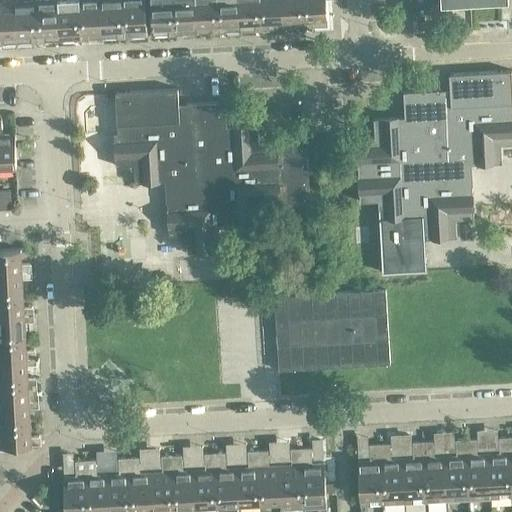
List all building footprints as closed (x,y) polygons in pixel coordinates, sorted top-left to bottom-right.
[(35,0),(33,0),(14,1),(16,34),(30,33),(31,41),(38,41),(35,0)] [(57,0),(35,0),(38,41),(57,40),(57,31),(59,31),(57,0)] [(79,0),(57,0),(59,31),(74,30),(74,39),(81,38),(79,0)] [(101,0),(79,0),(81,38),(103,37),(101,0)] [(122,0),(101,0),(103,37),(125,36),(122,0)] [(145,0),(122,0),(125,36),(147,35),(145,0)] [(173,0),(151,0),(153,34),(176,33),(173,0)] [(195,0),(173,0),(176,33),(197,32),(195,0)] [(217,0),(195,0),(197,32),(219,31),(217,0)] [(238,0),(217,0),(219,31),(240,30),(238,0)] [(260,0),(238,0),(240,30),(262,29),(260,0)] [(282,0),(260,0),(262,29),(284,27),(282,0)] [(303,0),(282,0),(284,27),(305,26),(303,0)] [(326,0),(303,0),(305,26),(328,25),(326,0)] [(410,0),(411,13),(453,10),(452,1),(475,0),(410,0)] [(14,1),(0,1),(0,42),(3,43),(2,34),(16,34),(14,1)] [(374,136),(356,137),(360,201),(378,200),(382,272),(425,270),(423,238),(457,236),(456,218),(474,217),(471,163),(502,162),(501,144),(511,143),(511,78),(511,70),(449,73),(450,88),(403,91),(405,116),(374,118),(374,136)] [(178,88),(115,91),(118,132),(114,132),(116,165),(134,164),(135,182),(166,180),(169,234),(187,233),(188,251),(221,249),(219,226),(263,224),(262,206),(280,205),(310,203),(307,140),(259,142),(258,124),(226,126),(225,101),(193,103),(179,103),(178,88)] [(1,118),(0,117),(0,166),(16,166),(15,133),(2,134),(1,118)] [(21,248),(0,248),(0,271),(30,270),(30,262),(22,263),(21,248)] [(30,270),(0,271),(0,292),(23,292),(22,278),(31,277),(30,270)] [(395,360),(390,287),(280,295),(285,368),(395,360)] [(23,292),(0,292),(0,314),(33,313),(32,306),(24,306),(23,292)] [(33,313),(0,314),(0,336),(26,335),(25,321),(33,320),(33,313)] [(26,335),(0,336),(0,357),(35,356),(35,349),(26,349),(26,335)] [(35,356),(0,357),(0,379),(28,378),(27,364),(36,364),(35,356)] [(28,378),(0,379),(0,401),(38,399),(37,392),(29,392),(28,378)] [(38,399),(0,401),(0,422),(30,421),(30,407),(38,407),(38,399)] [(30,421),(0,422),(0,445),(40,443),(39,435),(31,435),(30,421)] [(499,453),(488,453),(490,498),(511,496),(511,491),(509,436),(499,437),(499,453)] [(313,458),(323,458),(322,438),(312,438),(313,458)] [(490,498),(488,453),(477,454),(476,438),(466,439),(469,499),(490,498)] [(280,460),(290,459),(289,439),(279,440),(280,460)] [(456,455),(445,456),(447,500),(469,499),(466,439),(455,439),(456,455)] [(280,460),(279,440),(268,440),(270,460),(280,460)] [(433,440),(423,441),(426,501),(447,500),(445,456),(433,456),(433,440)] [(413,457),(402,458),(404,502),(426,501),(423,441),(412,442),(413,457)] [(237,463),(236,442),(225,443),(226,463),(237,463)] [(237,463),(247,462),(245,442),(236,442),(237,463)] [(358,460),(360,505),(383,503),(379,443),(369,444),(370,460),(358,460)] [(389,443),(379,443),(383,503),(404,502),(402,458),(390,459),(389,443)] [(194,465),(204,464),(202,444),(193,445),(194,465)] [(194,465),(193,445),(183,445),(184,465),(194,465)] [(151,467),(160,467),(159,446),(150,447),(151,467)] [(151,467),(150,447),(139,447),(140,468),(151,467)] [(292,464),(280,465),(283,509),(304,508),(301,447),(291,448),(292,464)] [(311,447),(301,447),(304,508),(327,506),(326,494),(337,493),(336,482),(325,483),(325,462),(312,463),(311,447)] [(108,469),(106,449),(96,450),(97,470),(108,469)] [(108,469),(117,469),(116,449),(106,449),(108,469)] [(268,449),(258,450),(261,502),(281,500),(281,509),(283,509),(280,465),(269,465),(268,449)] [(249,466),(237,467),(240,511),(241,511),(240,503),(261,502),(258,450),(248,450),(249,466)] [(64,472),(74,471),(73,451),(62,452),(64,472)] [(206,469),(194,469),(196,511),(218,511),(215,452),(205,453),(206,469)] [(225,452),(215,452),(218,511),(223,511),(240,511),(237,467),(226,468),(225,452)] [(182,454),(172,455),(174,511),(176,511),(176,506),(195,505),(194,511),(196,511),(194,469),(183,470),(182,454)] [(163,471),(151,472),(153,511),(174,511),(172,455),(162,455),(163,471)] [(139,456),(129,457),(131,511),(153,511),(151,472),(140,472),(139,456)] [(119,473),(108,474),(109,511),(131,511),(129,457),(118,457),(119,473)] [(65,511),(88,511),(85,459),(75,460),(76,476),(64,476),(65,511)] [(96,459),(85,459),(88,511),(109,511),(108,474),(97,475),(96,459)]
